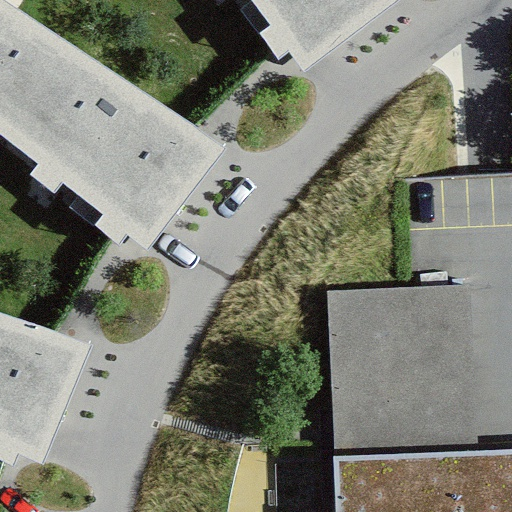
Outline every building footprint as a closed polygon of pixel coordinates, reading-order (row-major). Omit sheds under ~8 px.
[(255,0),(307,67),(400,0),(255,0)] [(0,136),(146,247),(220,154),(0,12),(0,136)] [(418,289),(328,293),(334,433),(335,463),(477,457),(470,287),(418,289)] [(0,444),(40,461),(86,352),(0,324),(0,444)] [(511,511),(511,455),(477,457),(335,463),(336,511),(511,511)]
